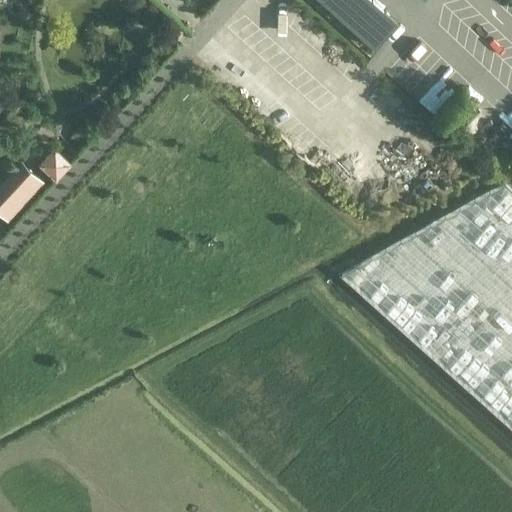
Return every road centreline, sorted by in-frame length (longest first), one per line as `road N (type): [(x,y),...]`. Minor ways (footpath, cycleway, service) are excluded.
road 1 (unclassified): [(0,269),(244,0)]
road 2 (unknown): [(415,19),(356,85),(330,93),(300,81),(224,20)]
